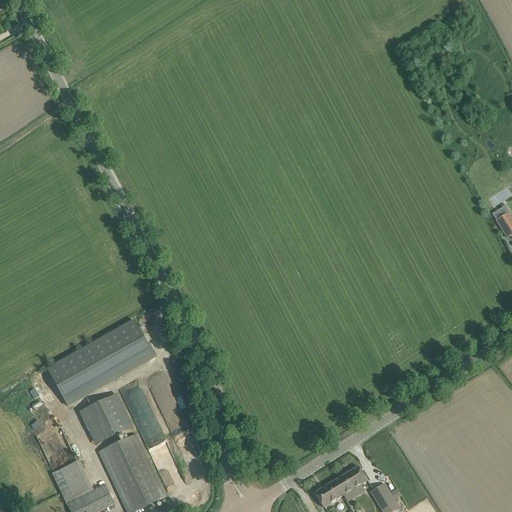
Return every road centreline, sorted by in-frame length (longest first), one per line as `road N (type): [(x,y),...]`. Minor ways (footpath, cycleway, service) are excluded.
road 1 (unclassified): [(245,508),(201,350),(17,0)]
road 2 (tertiary): [(245,508),(511,336)]
